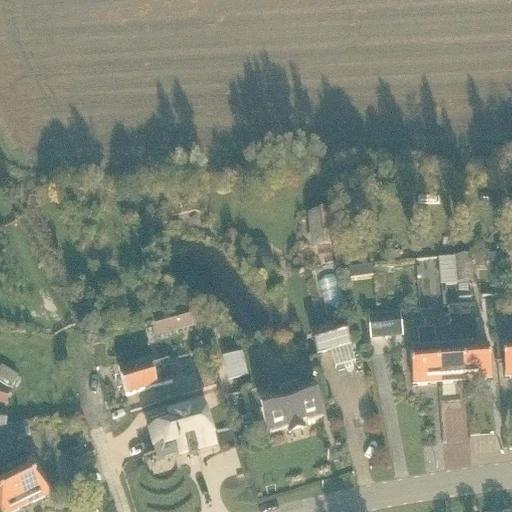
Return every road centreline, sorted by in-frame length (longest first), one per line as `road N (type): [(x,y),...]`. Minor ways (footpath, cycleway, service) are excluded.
road 1 (tertiary): [(316,511),(511,478)]
road 2 (track): [(71,346),(0,210)]
